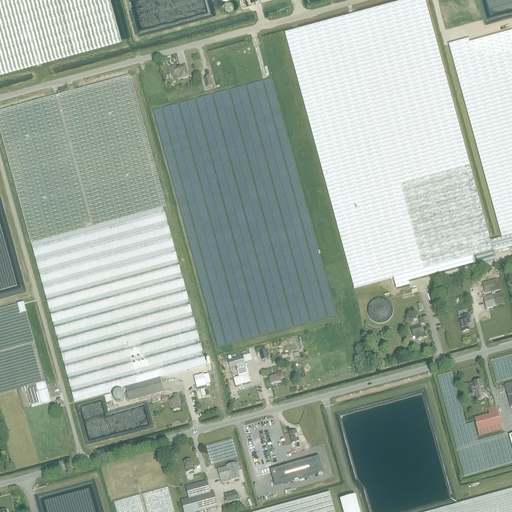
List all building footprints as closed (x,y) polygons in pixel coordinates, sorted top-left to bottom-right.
[(0,0),(0,72),(121,40),(110,0),(0,0)] [(494,240),(490,241),(424,0),(408,0),(285,33),(354,289),(393,278),(396,290),(410,286),(408,282),(475,264),(473,256),(497,250),(494,240)] [(511,27),(448,45),(461,91),(501,238),(494,240),(497,250),(511,245),(511,27)] [(171,68),(170,69),(172,76),(176,75),(177,76),(181,75),(182,78),(188,76),(185,65),(175,68),(175,67),(174,67),(173,66),(172,66),(171,67),(171,68)] [(0,131),(31,245),(163,209),(166,208),(130,76),(0,111),(0,131)] [(163,209),(31,245),(74,402),(125,388),(129,402),(164,392),(160,378),(206,365),(163,209)] [(492,296),(495,307),(504,305),(501,293),(495,295),(494,292),(500,291),(497,280),(482,284),(486,297),(492,296)] [(359,301),(359,304),(359,308),(360,311),(361,315),(364,318),(366,320),(369,322),(373,324),(376,324),(380,324),(383,324),(387,322),(390,320),(393,318),(395,315),(397,311),(398,308),(398,304),(397,300),(396,296),(394,293),(392,290),(389,288),(385,287),(381,286),(378,286),(374,286),(371,287),(367,289),(365,291),(362,294),(360,297),(359,301)] [(486,309),(495,307),(492,296),(486,297),(483,298),(486,309)] [(23,303),(0,309),(0,394),(26,387),(31,407),(51,402),(47,389),(44,378),(23,303)] [(467,324),(470,323),(468,315),(461,317),(462,321),(460,322),(462,332),(469,331),(467,324)] [(420,326),(411,329),(413,336),(415,336),(417,340),(418,340),(419,340),(421,340),(421,339),(423,338),(421,334),(422,334),(420,326)] [(250,353),(243,355),(245,363),(252,361),(250,353)] [(242,356),(228,360),(230,368),(235,366),(244,363),(242,356)] [(244,363),(235,366),(238,376),(239,378),(233,379),(236,387),(250,383),(244,363)] [(281,382),(280,379),(283,378),(282,372),(275,374),(275,376),(269,378),(270,385),(281,382)] [(208,374),(203,375),(194,377),(197,388),(197,391),(207,389),(206,386),(206,385),(211,384),(208,374)] [(477,401),(487,398),(485,391),(483,391),(480,381),(473,382),(476,394),(475,394),(477,401)] [(114,395),(113,396),(113,398),(114,400),(115,401),(116,401),(117,402),(119,402),(120,402),(122,401),(123,400),(124,398),(124,396),(123,394),(122,393),(121,392),(120,392),(118,392),(116,392),(115,393),(114,395)] [(170,401),(173,411),(180,410),(178,403),(181,402),(179,395),(173,396),(174,400),(170,401)] [(497,413),(474,419),(479,437),(502,430),(497,413)] [(300,447),(299,445),(298,443),(299,442),(296,431),(289,433),(292,444),(295,444),(296,448),(297,449),(299,448),(300,447)] [(206,446),(211,465),(237,458),(232,439),(206,446)] [(252,453),(259,451),(258,447),(260,449),(262,449),(264,446),(266,448),(269,448),(267,443),(262,444),(261,443),(264,441),(254,443),(249,444),(251,446),(253,446),(253,448),(251,450),(252,453)] [(323,472),(319,458),(270,471),(275,486),(323,472)] [(194,467),(193,467),(191,460),(184,462),(187,473),(190,472),(190,475),(194,474),(193,472),(195,471),(194,467)] [(222,468),(217,470),(221,484),(240,479),(236,464),(227,466),(227,467),(222,468)] [(210,493),(207,482),(186,488),(189,499),(181,501),(183,511),(199,511),(217,507),(213,493),(210,493)] [(511,511),(511,490),(432,511),(511,511)] [(225,496),(227,505),(239,501),(237,493),(225,496)] [(334,511),(329,494),(262,511),(334,511)] [(359,511),(355,496),(340,501),(342,511),(359,511)]
